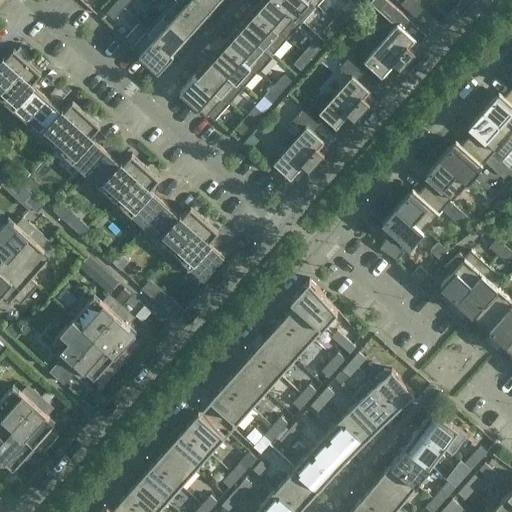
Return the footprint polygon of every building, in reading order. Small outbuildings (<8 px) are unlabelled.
[(114,17),(124,6),(116,0),(115,0),(107,10),(114,17)] [(202,18),(181,0),(157,0),(154,4),(185,32),(191,27),(193,29),(202,18)] [(214,0),(213,0),(181,0),(202,18),(211,8),(209,6),(214,0)] [(302,20),(279,0),(259,0),(253,6),(287,36),(302,20)] [(316,4),(311,0),(279,0),(302,20),(316,4)] [(405,28),(412,20),(389,0),(370,0),(370,1),(395,24),(365,58),(382,73),(394,59),(401,66),(415,49),(409,43),(414,36),(405,28)] [(422,8),(413,0),(402,0),(400,2),(416,16),(422,8)] [(429,0),(413,0),(422,8),(429,0)] [(185,32),(154,4),(140,20),(173,51),(182,41),(180,39),(185,32)] [(287,36),(253,6),(244,16),(246,18),(241,24),(273,53),(287,36)] [(339,25),(349,14),(342,7),(332,18),(339,25)] [(330,36),(339,25),(332,18),(322,29),(330,36)] [(173,51),(140,20),(124,37),(156,65),(162,59),(164,61),(173,51)] [(273,53),(241,24),(236,30),(234,28),(224,38),(258,69),(273,53)] [(258,69),(224,38),(215,49),(218,51),(212,57),(244,85),(258,69)] [(310,57),(320,46),(313,40),(303,51),(310,57)] [(0,53),(0,88),(28,58),(14,46),(4,57),(0,53)] [(301,68),(310,57),(303,51),(293,61),(301,68)] [(355,116),(370,100),(363,94),(369,88),(359,79),(366,71),(348,55),(339,65),(350,75),(333,94),(330,92),(325,91),(321,91),(319,93),(317,94),(316,97),(316,100),(316,103),(318,107),(320,109),(336,124),(348,110),(355,116)] [(244,85),(212,57),(207,62),(205,61),(196,71),(229,101),(244,85)] [(28,58),(0,88),(0,94),(27,118),(47,95),(31,81),(41,70),(28,58)] [(229,101),(196,71),(187,81),(189,83),(183,89),(215,118),(229,101)] [(281,90),(291,79),(284,72),(274,83),(281,90)] [(272,100),(281,90),(274,83),(264,94),(272,100)] [(511,129),(511,88),(511,87),(504,95),(501,91),(494,99),(492,97),(484,107),(511,131),(511,129)] [(63,109),(47,95),(27,118),(56,145),(87,110),(73,98),(63,109)] [(253,122),(263,111),(255,104),(245,115),(253,122)] [(310,167),(324,151),(317,145),(323,138),(314,130),(321,122),(303,106),(294,116),(304,126),(274,160),(291,175),(303,161),(310,167)] [(502,159),(511,147),(511,131),(484,107),(475,116),(477,118),(471,125),(474,128),(468,136),(489,155),(484,160),(494,168),(502,159)] [(87,110),(56,145),(86,171),(106,148),(90,134),(100,123),(87,110)] [(243,133),(253,122),(245,115),(236,126),(243,133)] [(484,160),(489,155),(468,136),(461,143),(457,140),(451,147),(449,145),(441,155),(467,179),(484,160)] [(122,162),(106,148),(86,171),(115,197),(146,163),(132,151),(122,162)] [(450,199),(467,179),(441,155),(432,164),(434,166),(427,173),(431,177),(424,184),(446,203),(441,208),(451,216),(459,207),(450,199)] [(503,176),(511,167),(502,159),(494,168),(503,176)] [(146,163),(115,197),(145,224),(165,201),(149,187),(159,176),(146,163)] [(441,208),(446,203),(424,184),(418,191),(414,188),(408,195),(406,194),(397,203),(424,227),(441,208)] [(181,215),(165,201),(145,224),(174,250),(205,216),(191,204),(181,215)] [(424,227),(397,203),(389,213),(391,214),(384,222),(388,225),(381,233),(385,237),(380,245),(397,257),(424,227)] [(460,224),(468,215),(459,207),(451,216),(460,224)] [(22,227),(8,215),(5,218),(0,213),(0,249),(9,257),(36,227),(29,220),(22,227)] [(205,216),(174,250),(204,277),(225,255),(208,240),(218,229),(205,216)] [(43,233),(36,227),(9,257),(37,283),(38,282),(30,275),(51,253),(37,240),(43,233)] [(498,252),(506,244),(497,236),(489,245),(498,252)] [(511,254),(511,249),(506,244),(498,252),(507,260),(511,254)] [(460,251),(444,265),(450,272),(441,282),(451,291),(453,290),(459,295),(488,263),(471,248),(465,255),(460,251)] [(0,266),(9,257),(0,249),(0,266)] [(9,257),(0,266),(0,291),(9,300),(13,294),(21,301),(37,283),(9,257)] [(488,263),(459,295),(466,301),(464,303),(474,312),(505,278),(488,263)] [(420,264),(411,273),(419,281),(428,271),(420,264)] [(338,308),(310,277),(291,298),(296,302),(322,325),(338,308)] [(505,278),(474,312),(483,320),(485,318),(492,325),(511,302),(511,297),(499,286),(505,278)] [(90,297),(82,290),(65,308),(94,334),(122,303),(115,297),(108,304),(94,292),(90,297)] [(296,302),(282,318),(308,341),(322,325),(296,302)] [(511,302),(492,325),(498,330),(497,332),(506,341),(511,334),(511,302)] [(129,310),(122,303),(94,334),(123,360),(140,341),(132,334),(137,329),(122,317),(129,310)] [(60,358),(67,365),(94,334),(65,308),(65,309),(73,316),(52,339),(66,351),(60,358)] [(308,341),(282,318),(268,334),(294,357),(308,341)] [(355,345),(337,329),(332,334),(350,350),(355,345)] [(94,334),(67,365),(74,371),(80,364),(94,376),(115,354),(122,360),(123,360),(94,334)] [(294,357),(268,334),(253,350),(279,373),(294,357)] [(279,373),(253,350),(239,366),(265,389),(279,373)] [(365,356),(358,350),(350,359),(357,365),(365,356)] [(336,366),(344,356),(338,351),(330,360),(336,366)] [(349,374),(357,365),(350,359),(343,368),(349,374)] [(328,374),(336,366),(330,360),(322,369),(328,374)] [(265,389),(239,366),(225,382),(251,405),(265,389)] [(414,392),(392,367),(390,369),(384,368),(375,376),(376,382),(374,383),(397,407),(414,392)] [(397,407),(374,383),(369,378),(353,394),(358,399),(381,423),(397,407)] [(13,382),(0,397),(0,412),(13,425),(41,394),(34,388),(27,395),(13,382)] [(251,405),(225,382),(210,398),(236,421),(251,405)] [(309,383),(301,392),(307,398),(316,389),(309,383)] [(334,391),(327,385),(319,394),(326,400),(334,391)] [(300,406),(307,398),(301,392),(293,401),(300,406)] [(41,394),(13,425),(42,451),(58,432),(51,425),(55,420),(41,408),(48,400),(41,394)] [(318,409),(326,400),(319,394),(311,403),(318,409)] [(358,399),(341,415),(365,438),(381,423),(358,399)] [(453,452),(467,433),(432,408),(418,426),(444,446),(453,452)] [(199,411),(184,427),(210,451),(224,434),(199,411)] [(0,439),(13,425),(0,412),(0,439)] [(280,415),(272,424),(279,430),(287,421),(280,415)] [(341,415),(326,432),(349,454),(365,438),(341,415)] [(302,426),(296,420),(288,429),(294,435),(302,426)] [(279,430),(272,424),(264,433),(271,439),(279,430)] [(13,425),(0,439),(0,455),(13,467),(34,444),(42,451),(13,425)] [(444,446),(418,426),(405,444),(430,464),(444,446)] [(210,451),(184,427),(170,443),(195,467),(210,451)] [(286,443),(294,435),(288,429),(280,438),(286,443)] [(326,432),(310,449),(334,471),(349,454),(326,432)] [(195,467),(170,443),(155,459),(181,483),(195,467)] [(430,464),(405,444),(391,462),(416,482),(430,464)] [(471,467),(487,450),(480,444),(465,461),(471,467)] [(310,449),(294,466),(318,487),(334,471),(310,449)] [(181,483),(155,459),(141,475),(167,499),(181,483)] [(253,468),(261,474),(268,465),(261,459),(253,468)] [(239,461),(231,470),(238,476),(246,467),(239,461)] [(463,476),(471,467),(465,461),(456,470),(463,476)] [(488,475),(494,469),(485,461),(479,467),(488,475)] [(416,482),(391,462),(377,479),(402,500),(416,482)] [(275,486),(275,487),(299,509),(300,508),(299,508),(317,488),(318,488),(318,487),(294,466),(294,467),(276,487),(275,486)] [(502,477),(494,469),(488,475),(497,483),(502,477)] [(230,485),(238,476),(231,470),(223,479),(230,485)] [(473,488),(480,479),(474,473),(466,482),(473,488)] [(155,511),(167,499),(141,475),(127,491),(149,511),(155,511)] [(252,482),(246,476),(238,485),(244,491),(252,482)] [(391,511),(402,500),(377,479),(362,496),(380,511),(391,511)] [(465,497),(473,488),(466,482),(458,491),(465,497)] [(236,500),(244,491),(238,485),(230,494),(236,500)] [(275,487),(260,504),(268,511),(296,511),(299,509),(275,487)] [(440,502),(448,493),(441,487),(433,496),(440,502)] [(149,511),(127,491),(113,507),(112,507),(117,511),(149,511)] [(511,511),(511,494),(508,491),(494,507),(499,511),(511,511)] [(209,508),(217,499),(210,494),(203,502),(209,508)] [(380,511),(362,496),(348,511),(380,511)] [(432,511),(440,502),(433,496),(425,505),(432,511)] [(195,511),(205,511),(209,508),(203,502),(194,511),(195,511)] [(113,507),(108,503),(99,511),(117,511),(112,507),(113,507)]
